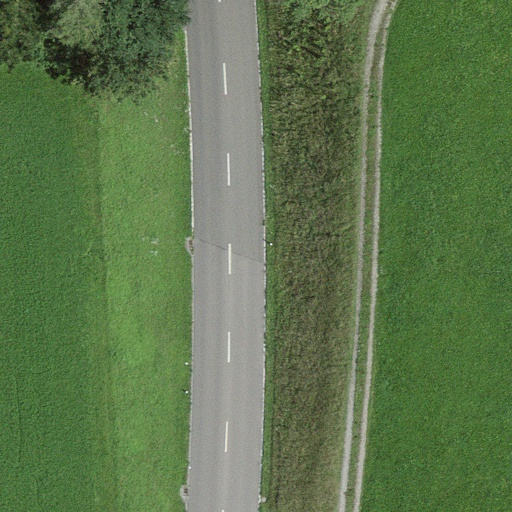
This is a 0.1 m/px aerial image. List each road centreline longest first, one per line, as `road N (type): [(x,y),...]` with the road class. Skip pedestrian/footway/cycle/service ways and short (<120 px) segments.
road 1 (track): [(375,511),(387,410),(402,0)]
road 2 (tertiary): [(222,511),(232,180),(222,0)]
